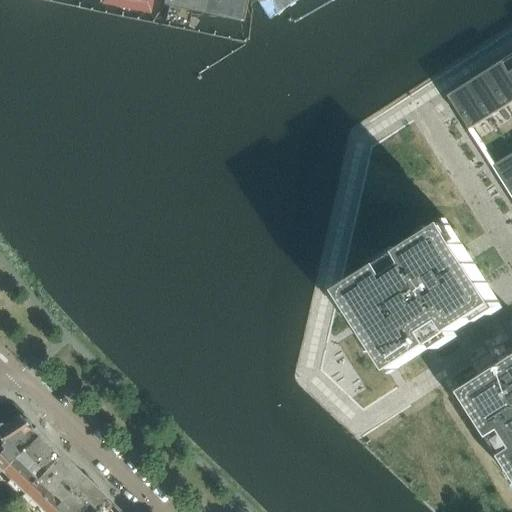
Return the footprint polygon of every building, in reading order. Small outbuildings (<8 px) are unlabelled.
[(511,57),(503,63),(511,76),(511,57)] [(511,76),(503,63),(486,74),(508,108),(511,104),(511,76)] [(486,74),(469,85),(490,119),(508,108),(486,74)] [(469,85),(450,97),(472,130),(490,119),(469,85)] [(490,119),(472,130),(495,166),(511,155),(511,104),(508,108),(490,119)] [(511,155),(495,166),(507,185),(511,181),(511,155)] [(450,225),(346,291),(364,320),(397,371),(425,353),(501,304),(484,278),(472,259),(465,247),(450,225)] [(511,359),(481,380),(461,393),(511,471),(511,359)] [(0,468),(2,470),(5,467),(38,435),(29,427),(30,424),(25,420),(21,420),(18,418),(4,427),(0,425),(0,468)] [(12,478),(25,491),(59,458),(46,445),(46,440),(42,436),(40,437),(38,435),(5,467),(14,476),(12,478)] [(41,502),(51,511),(84,477),(77,470),(72,470),(59,458),(25,491),(39,504),(41,502)] [(92,511),(104,501),(92,489),(92,485),(84,477),(51,511),(92,511)] [(115,511),(104,501),(92,511),(115,511)]
